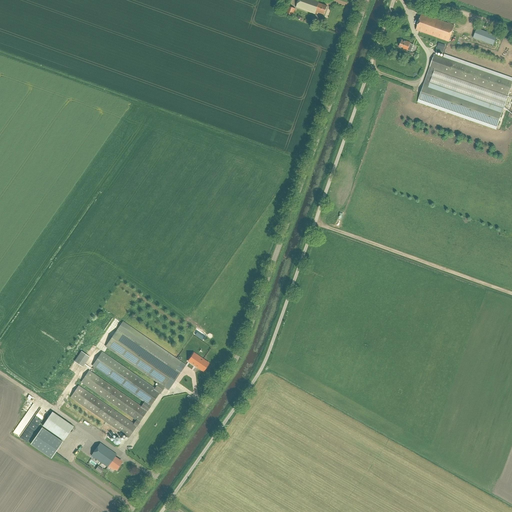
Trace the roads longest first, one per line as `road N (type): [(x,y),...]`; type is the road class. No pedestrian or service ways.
road 1 (tertiary): [(129,511),(246,336),(367,0)]
road 2 (unclassified): [(161,511),(267,356),(393,0)]
road 3 (track): [(313,225),(511,296)]
